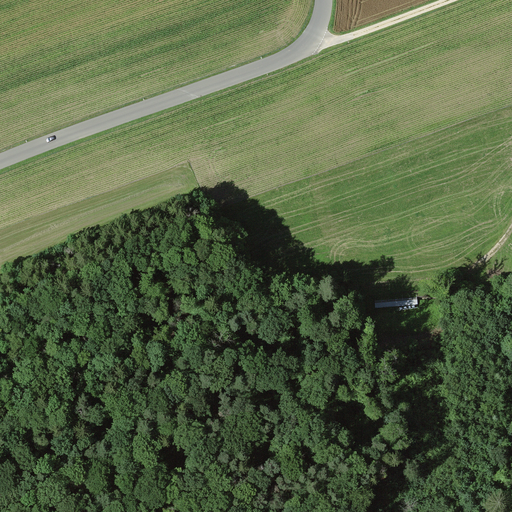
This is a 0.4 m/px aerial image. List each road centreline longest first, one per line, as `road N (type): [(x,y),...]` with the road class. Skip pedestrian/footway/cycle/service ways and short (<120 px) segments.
road 1 (tertiary): [(0,164),(289,56),(315,33),(323,0)]
road 2 (track): [(448,0),(305,47)]
